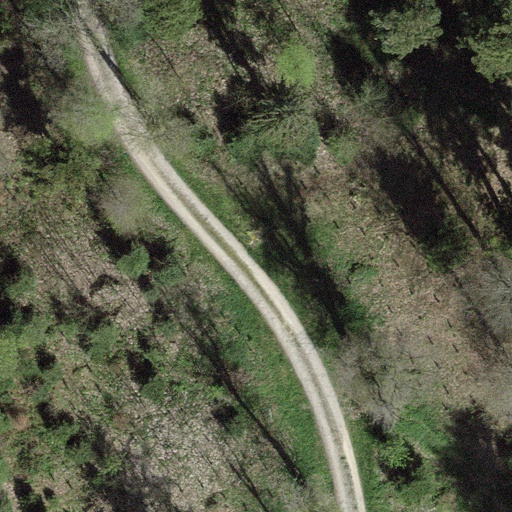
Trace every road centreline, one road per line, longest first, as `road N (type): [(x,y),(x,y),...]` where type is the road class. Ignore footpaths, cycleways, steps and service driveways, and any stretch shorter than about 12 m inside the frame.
road 1 (track): [(336,511),(314,362),(113,113),(92,35),(94,0)]
road 2 (track): [(314,362),(497,511)]
